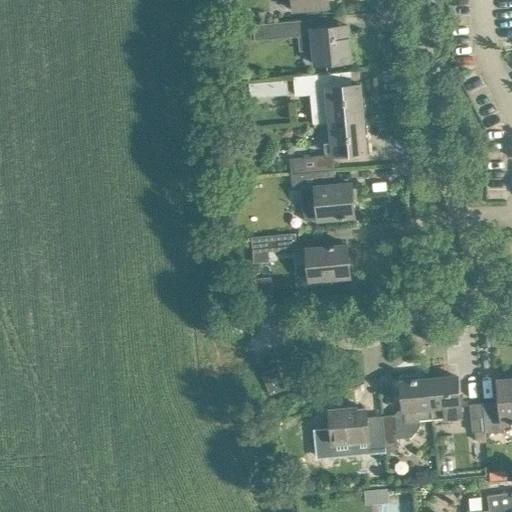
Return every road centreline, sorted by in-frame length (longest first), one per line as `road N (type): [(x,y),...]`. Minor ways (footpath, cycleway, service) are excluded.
road 1 (residential): [(491,286),(442,172),(423,0)]
road 2 (residential): [(491,286),(380,336),(296,325),(249,344)]
